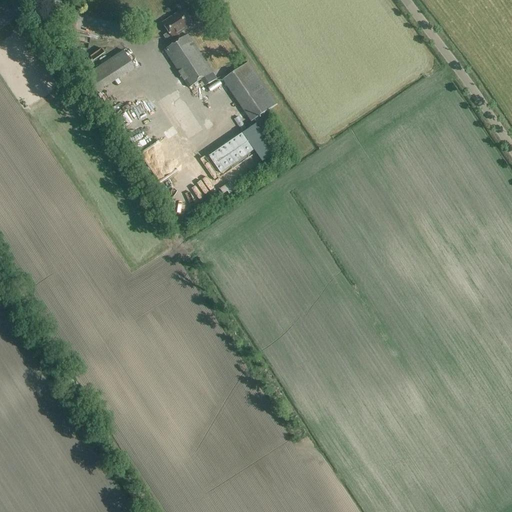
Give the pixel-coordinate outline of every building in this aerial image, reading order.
[(170,47),(164,50),(189,88),(201,81),(205,87),(217,79),(213,73),(188,35),(182,39),(178,33),(190,25),(182,12),(163,24),(169,32),(164,36),(170,47)] [(75,24),(74,29),(89,33),(90,27),(75,24)] [(103,38),(105,32),(91,27),(89,33),(103,38)] [(94,93),(130,70),(119,53),(83,75),(94,93)] [(277,105),(248,63),(223,80),(251,122),(277,105)] [(110,85),(101,91),(109,102),(118,97),(110,85)] [(117,116),(127,110),(120,97),(110,102),(117,116)] [(195,106),(190,109),(205,132),(210,129),(195,106)] [(242,115),(237,117),(241,126),(246,124),(242,115)] [(256,125),(243,134),(254,151),(262,162),(274,154),(260,134),(262,133),(256,125)] [(243,134),(209,157),(221,174),(254,151),(243,134)]
